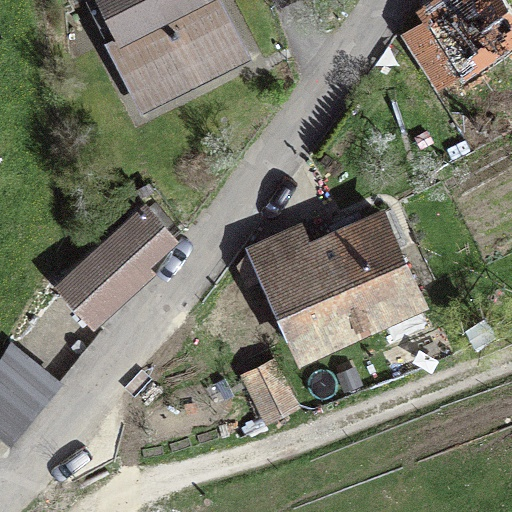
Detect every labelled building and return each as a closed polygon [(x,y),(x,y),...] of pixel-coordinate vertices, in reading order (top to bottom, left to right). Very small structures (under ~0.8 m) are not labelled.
[(104,41),(133,98),(187,71),(193,82),(248,54),(219,0),(105,0),(122,32),(104,41)] [(439,0),(424,11),(432,22),(407,38),(437,84),(511,34),(511,0),(508,2),(505,0),(439,0)] [(132,285),(127,279),(179,229),(155,202),(146,209),(143,206),(60,282),(94,320),(132,285)] [(238,263),(247,282),(263,274),(298,352),(419,298),(394,246),(405,242),(390,208),(363,222),(357,211),(330,224),(335,235),(272,263),(262,241),(251,245),(238,263)] [(266,419),(296,404),(273,359),(243,374),(266,419)] [(0,400),(0,430),(8,437),(45,392),(22,373),(0,400)]
